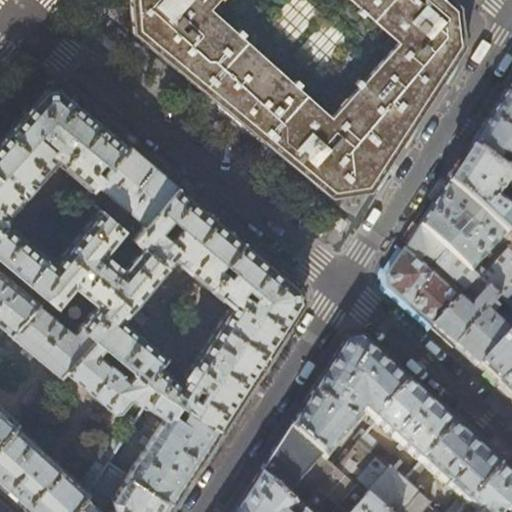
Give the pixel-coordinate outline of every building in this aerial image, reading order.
[(288,167),(328,200),(368,195),(372,188),(378,178),(380,175),(384,170),(400,143),(418,116),(441,80),(446,72),(450,66),(453,62),(463,46),(459,5),(452,0),(127,0),(128,15),(129,34),(178,74),(200,93),(201,95),(208,100),(217,107),(252,137),(263,146),(274,155),(288,167)] [(179,404),(187,409),(218,429),(258,366),(299,302),(297,287),(197,204),(176,186),(133,238),(132,239),(140,246),(121,269),(102,253),(122,229),(98,209),(52,262),(7,224),(6,214),(55,161),(89,189),(126,145),(90,115),(57,87),(42,88),(0,135),(0,258),(56,306),(72,285),(95,304),(77,324),(92,336),(155,389),(179,404)] [(511,95),(507,92),(487,123),(469,150),(493,166),(499,157),(507,163),(503,172),(511,178),(511,95)] [(150,164),(126,145),(89,189),(83,197),(90,203),(101,190),(106,194),(99,201),(105,206),(112,199),(134,217),(123,230),(133,238),(176,186),(150,164)] [(469,150),(461,161),(447,184),(504,235),(510,241),(511,242),(511,178),(503,172),(493,166),(469,150)] [(427,215),(420,225),(478,279),(499,298),(500,299),(511,286),(511,242),(510,241),(484,270),(477,264),(504,235),(447,184),(434,204),(427,215)] [(478,279),(420,225),(405,250),(387,277),(389,287),(408,304),(435,328),(459,301),(435,280),(438,277),(425,265),(422,268),(417,264),(424,255),(466,292),(478,279)] [(36,301),(0,271),(0,327),(6,333),(35,302),(36,301)] [(499,298),(478,279),(466,292),(459,301),(435,328),(455,347),(477,366),(511,327),(511,309),(509,307),(496,321),(490,316),(498,307),(494,304),(499,298)] [(511,286),(500,299),(509,307),(511,309),(511,286)] [(71,332),(35,302),(6,333),(56,375),(62,369),(92,336),(77,324),(71,332)] [(498,385),(511,370),(511,327),(477,366),(487,375),(498,385)] [(155,389),(92,336),(62,369),(112,411),(119,411),(130,397),(143,408),(144,407),(155,389)] [(317,385),(289,429),(325,461),(360,419),(358,417),(360,416),(360,415),(361,413),(361,412),(363,412),(370,418),(366,423),(370,427),(375,422),(407,384),(382,361),(359,341),(344,342),(317,385)] [(511,370),(498,385),(511,397),(511,370)] [(18,400),(28,408),(45,389),(35,381),(18,400)] [(430,404),(407,384),(375,422),(399,444),(396,448),(400,452),(404,448),(420,463),(453,425),(430,404)] [(173,415),(179,404),(155,389),(144,407),(162,419),(149,439),(144,435),(138,442),(144,446),(130,469),(119,463),(115,468),(170,503),(196,463),(218,429),(187,409),(181,420),(173,415)] [(0,439),(13,424),(16,421),(0,407),(0,439)] [(133,423),(138,426),(142,420),(137,417),(133,423)] [(107,463),(115,450),(120,443),(110,437),(91,465),(91,462),(88,460),(85,461),(81,468),(77,468),(71,475),(13,424),(0,439),(0,485),(14,498),(29,511),(70,511),(87,494),(107,463)] [(402,482),(370,453),(357,443),(335,470),(382,511),(459,511),(463,508),(499,467),(477,446),(453,425),(420,463),(407,477),(409,480),(412,480),(415,476),(416,477),(424,467),(445,486),(442,489),(446,493),(450,490),(460,499),(448,511),(437,511),(403,482),(402,482)] [(325,461),(289,429),(269,460),(258,476),(299,511),(382,511),(335,470),(325,461)] [(365,434),(357,443),(370,453),(377,445),(365,434)] [(119,453),(115,450),(107,463),(110,466),(119,453)] [(164,511),(170,503),(115,468),(110,466),(107,463),(87,494),(70,511),(164,511)] [(511,511),(511,478),(499,467),(463,508),(467,511),(470,511),(474,509),(477,511),(511,511)] [(243,500),(235,511),(299,511),(258,476),(243,500)]
